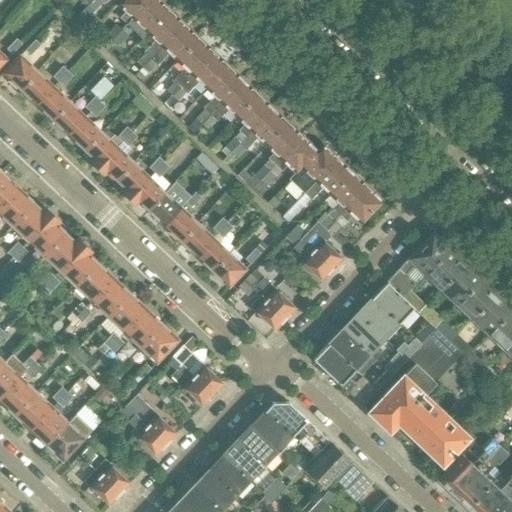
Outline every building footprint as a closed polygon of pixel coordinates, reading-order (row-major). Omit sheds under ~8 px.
[(106,0),(92,0),(88,5),(79,14),(75,17),(84,19),(100,3),(102,5),(106,0)] [(119,18),(126,24),(150,0),(120,0),(116,5),(124,12),(119,18)] [(138,25),(146,33),(168,9),(158,0),(150,0),(126,24),(133,31),(138,25)] [(136,62),(141,67),(183,24),(168,9),(146,33),(154,40),(143,52),(145,53),(136,62)] [(81,26),(89,33),(101,21),(93,13),(81,26)] [(168,53),(175,61),(198,38),(183,24),(141,67),(146,72),(155,63),(156,64),(168,53)] [(121,30),(116,25),(107,34),(112,39),(121,30)] [(121,30),(112,39),(118,44),(126,34),(121,30)] [(62,45),(74,57),(83,48),(71,36),(62,45)] [(6,49),(11,54),(21,44),(16,38),(6,49)] [(171,95),(172,95),(213,52),(198,38),(175,61),(184,69),(172,80),(174,82),(165,91),(171,95)] [(34,40),(24,50),(30,55),(39,45),(34,40)] [(197,81),(206,89),(228,66),(213,52),(172,95),(177,100),(185,92),(186,93),(197,81)] [(3,73),(19,89),(35,72),(19,56),(3,73)] [(52,77),(57,81),(67,71),(62,66),(52,77)] [(204,109),(210,114),(242,80),(228,66),(206,89),(213,96),(208,102),(202,108),(204,109)] [(67,71),(57,81),(62,87),(72,76),(67,71)] [(19,89),(35,104),(51,87),(35,72),(19,89)] [(103,77),(89,91),(98,101),(112,86),(103,77)] [(227,109),(235,117),(257,94),(242,80),(210,114),(201,123),(206,128),(214,119),(216,121),(227,109)] [(35,104),(51,119),(68,102),(51,87),(35,104)] [(137,93),(130,101),(141,111),(148,103),(137,93)] [(226,146),(231,151),(272,108),(257,94),(235,117),(243,125),(238,131),(239,132),(226,146)] [(84,107),(89,111),(99,101),(94,97),(84,107)] [(67,134),(84,117),(85,116),(68,101),(68,102),(51,119),(67,134)] [(99,101),(89,111),(95,116),(104,106),(99,101)] [(257,137),(265,145),(287,122),(272,108),(231,151),(236,156),(243,147),(245,149),(257,137)] [(187,127),(192,132),(201,123),(210,114),(204,109),(196,118),(187,127)] [(67,134),(83,149),(100,133),(84,117),(67,134)] [(269,171),(274,165),(301,136),(287,122),(265,145),(273,152),(267,158),(269,160),(255,174),(260,179),(269,171)] [(116,137),(121,142),(131,132),(126,127),(116,137)] [(106,171),(116,180),(132,163),(123,155),(128,149),(126,147),(136,137),(131,132),(121,142),(116,148),(97,167),(100,170),(100,171),(103,172),(104,174),(106,171)] [(94,164),(97,167),(116,148),(121,142),(116,137),(114,135),(108,141),(100,133),(83,149),(93,158),(91,161),(92,162),(92,161),(94,165),(94,164)] [(287,165),(294,173),(316,150),(301,136),(274,165),(281,172),(287,165)] [(299,188),(304,193),(337,159),(321,144),(316,150),(294,173),(295,174),(301,168),(308,175),(302,181),(303,182),(298,187),(299,188)] [(211,175),(217,168),(202,154),(196,160),(211,175)] [(148,167),(153,172),(163,162),(158,157),(148,167)] [(322,188),(330,195),(352,173),(337,159),(304,193),(309,197),(311,200),(322,188)] [(163,162),(153,172),(159,177),(160,176),(169,167),(163,162)] [(126,195),(129,198),(148,178),(132,163),(116,180),(125,189),(123,191),(124,192),(126,195)] [(269,171),(260,179),(265,184),(273,175),(269,171)] [(0,205),(16,188),(0,173),(0,172),(0,205)] [(153,172),(148,178),(129,198),(132,200),(132,201),(135,202),(135,203),(136,204),(138,201),(147,210),(163,193),(170,185),(160,176),(159,177),(153,172)] [(339,216),(367,187),(352,173),(330,195),(324,201),(332,209),(327,214),(334,221),(339,216)] [(246,183),(251,188),(260,179),(255,174),(254,174),(246,183)] [(367,187),(339,216),(346,222),(352,216),(360,224),(382,201),(367,187)] [(0,219),(2,218),(11,225),(32,203),(16,188),(0,205),(0,219)] [(290,196),(296,201),(304,193),(299,188),(290,196)] [(195,192),(185,203),(190,207),(200,197),(195,192)] [(147,210),(163,225),(179,208),(163,193),(147,210)] [(304,193),(296,201),(282,216),(288,222),(302,207),(300,206),(309,197),(304,193)] [(267,202),(274,209),(280,203),(273,196),(267,202)] [(11,225),(27,241),(51,216),(48,213),(45,211),(44,210),(42,212),(32,203),(11,225)] [(163,225),(179,240),(195,223),(179,208),(163,225)] [(316,221),(325,230),(334,221),(327,214),(324,212),(316,221)] [(27,241),(43,256),(64,234),(55,225),(58,223),(56,222),(54,219),(51,216),(27,241)] [(212,228),(217,233),(227,222),(221,217),(212,228)] [(334,221),(325,230),(330,234),(339,225),(334,221)] [(227,222),(217,233),(222,238),(232,227),(227,222)] [(179,240),(195,255),(211,238),(195,223),(179,240)] [(296,225),(290,231),(331,270),(342,258),(317,234),(313,239),(306,232),(305,233),(296,225)] [(290,231),(284,237),(300,252),(296,257),(321,281),(331,270),(290,231)] [(433,232),(386,282),(401,297),(408,291),(414,285),(425,274),(450,249),(433,232)] [(211,238),(195,255),(211,270),(227,253),(218,245),(222,238),(217,233),(211,238)] [(43,256),(59,271),(83,246),(80,243),(77,242),(77,241),(76,240),(74,243),(64,234),(43,256)] [(12,258),(17,263),(27,252),(22,247),(21,247),(16,242),(6,252),(12,258)] [(59,271),(75,286),(97,264),(87,256),(89,253),(88,252),(86,249),(83,246),(59,271)] [(244,259),(250,264),(260,254),(254,248),(244,259)] [(425,274),(440,288),(465,263),(450,249),(425,274)] [(227,253),(211,270),(228,286),(244,270),(227,253)] [(438,290),(454,305),(480,277),(465,263),(440,288),(438,290)] [(75,286),(91,301),(113,280),(97,264),(75,286)] [(253,290),(259,296),(284,320),(295,308),(254,270),(243,281),(253,290)] [(38,283),(43,288),(53,278),(48,273),(38,283)] [(454,305),(470,320),(496,293),(480,277),(454,305)] [(53,278),(43,288),(38,294),(43,299),(49,292),(49,293),(59,283),(53,278)] [(91,301),(107,317),(129,295),(113,280),(91,301)] [(243,281),(239,286),(248,295),(253,290),(243,281)] [(412,308),(401,297),(386,282),(371,298),(398,323),(412,308)] [(417,312),(423,306),(408,291),(401,297),(412,308),(417,312)] [(470,320),(486,335),(511,307),(496,293),(470,320)] [(117,338),(123,332),(145,310),(129,295),(107,317),(99,325),(110,335),(112,333),(117,338)] [(284,320),(259,296),(249,306),(274,330),(284,320)] [(383,339),(398,323),(371,298),(356,313),(383,339)] [(75,318),(85,308),(80,303),(70,313),(71,313),(66,318),(71,323),(75,318)] [(433,327),(441,319),(425,304),(423,306),(417,312),(428,322),(433,327)] [(486,335),(501,350),(511,338),(511,307),(486,335)] [(85,308),(75,318),(81,323),(91,312),(85,308)] [(123,332),(139,347),(161,325),(145,310),(123,332)] [(375,347),(383,339),(356,313),(342,329),(351,338),(375,360),(381,353),(375,347)] [(0,322),(0,333),(10,322),(5,317),(0,322)] [(449,342),(456,336),(457,334),(441,319),(433,327),(435,329),(449,342)] [(10,322),(0,333),(0,343),(16,327),(10,322)] [(413,338),(421,344),(435,329),(433,327),(428,322),(413,338)] [(161,325),(139,347),(156,363),(177,341),(161,325)] [(368,367),(375,360),(351,338),(342,329),(327,344),(354,369),(363,361),(368,367)] [(437,377),(460,353),(449,342),(435,329),(421,344),(412,354),(437,377)] [(102,343),(107,348),(117,338),(112,333),(110,335),(102,343)] [(460,353),(464,357),(471,350),(456,336),(449,342),(460,353)] [(117,338),(107,348),(113,353),(122,343),(117,338)] [(404,363),(412,354),(421,344),(413,338),(406,345),(402,341),(394,349),(397,351),(400,354),(403,357),(401,360),(404,363)] [(511,338),(501,350),(511,359),(511,338)] [(72,353),(78,359),(83,364),(89,358),(81,351),(87,345),(83,342),(72,353)] [(354,369),(327,344),(313,359),(347,392),(355,384),(347,376),(354,369)] [(177,352),(172,357),(213,395),(223,384),(183,346),(177,352)] [(29,357),(34,361),(42,353),(37,349),(29,357)] [(464,357),(480,372),(486,365),(471,350),(464,357)] [(386,370),(391,375),(392,375),(395,372),(404,363),(401,360),(403,357),(400,354),(397,351),(383,367),(386,370)] [(11,354),(3,363),(0,365),(0,397),(19,378),(24,372),(34,361),(29,357),(29,356),(22,364),(11,354)] [(213,395),(172,357),(167,362),(175,370),(169,375),(202,406),(213,395)] [(40,366),(34,361),(24,372),(30,377),(34,372),(40,366)] [(145,363),(134,374),(140,379),(150,369),(145,363)] [(439,479),(453,492),(498,445),(490,437),(480,448),(423,395),(435,382),(414,363),(368,412),(388,431),(397,423),(447,471),(439,479)] [(480,372),(497,387),(503,381),(486,365),(480,372)] [(386,370),(372,385),(377,391),(392,375),(391,375),(386,370)] [(377,391),(372,385),(362,376),(355,384),(347,392),(362,406),(377,391)] [(0,397),(0,402),(14,415),(35,393),(19,378),(0,397)] [(497,387),(506,395),(509,392),(509,387),(503,381),(497,387)] [(14,415),(30,431),(56,403),(56,402),(50,398),(52,396),(42,386),(35,393),(14,415)] [(50,398),(56,402),(66,392),(61,387),(52,396),(50,398)] [(100,388),(92,397),(99,404),(108,394),(100,388)] [(66,392),(56,402),(56,403),(61,407),(71,397),(66,392)] [(136,395),(125,407),(165,445),(176,433),(151,410),(136,395)] [(88,433),(102,417),(85,402),(71,419),(88,433)] [(272,403),(265,409),(292,435),(301,426),(304,428),(306,431),(306,433),(310,428),(313,426),(288,402),(272,403)] [(56,403),(30,431),(46,446),(67,424),(58,415),(63,409),(61,407),(56,403)] [(127,422),(133,428),(130,432),(155,456),(165,445),(125,407),(120,411),(119,413),(128,421),(127,422)] [(265,409),(251,424),(278,450),(292,435),(265,409)] [(67,424),(46,446),(62,461),(83,439),(67,424)] [(251,424),(237,439),(264,465),(278,450),(251,424)] [(298,441),(307,450),(314,457),(329,441),(313,426),(310,428),(306,433),(298,441)] [(237,439),(223,454),(250,480),(264,465),(237,439)] [(349,460),(332,444),(307,470),(324,486),(349,460)] [(453,492),(467,506),(490,481),(483,474),(495,462),(497,463),(507,453),(498,445),(453,492)] [(87,448),(83,451),(80,455),(89,463),(95,456),(87,448)] [(223,454),(209,469),(235,495),(250,480),(223,454)] [(78,456),(74,461),(82,469),(87,464),(78,456)] [(298,457),(291,464),(299,472),(306,465),(300,458),(298,457)] [(104,459),(93,470),(119,494),(129,483),(104,459)] [(335,480),(345,490),(362,472),(351,462),(335,480)] [(299,472),(291,464),(290,463),(281,472),(290,481),(299,472)] [(209,469),(194,484),(221,510),(235,495),(209,469)] [(119,494),(93,470),(83,481),(108,505),(119,494)] [(490,481),(467,506),(473,511),(488,511),(511,487),(511,471),(509,474),(510,476),(507,480),(498,472),(490,481)] [(362,472),(345,490),(343,492),(353,501),(372,481),(362,472)] [(264,494),(272,502),(286,487),(274,476),(261,491),(264,494)] [(194,484),(180,499),(194,511),(219,511),(221,510),(194,484)] [(511,487),(488,511),(511,511),(511,501),(511,487)] [(327,491),(320,498),(327,505),(335,498),(327,491)] [(262,511),(264,511),(265,509),(272,502),(264,494),(255,503),(256,504),(250,510),(252,511),(262,511)] [(370,511),(403,511),(386,495),(370,511)] [(325,511),(330,507),(327,505),(320,498),(307,511),(325,511)] [(194,511),(180,499),(167,511),(194,511)] [(265,509),(267,511),(283,511),(272,502),(265,509)]
